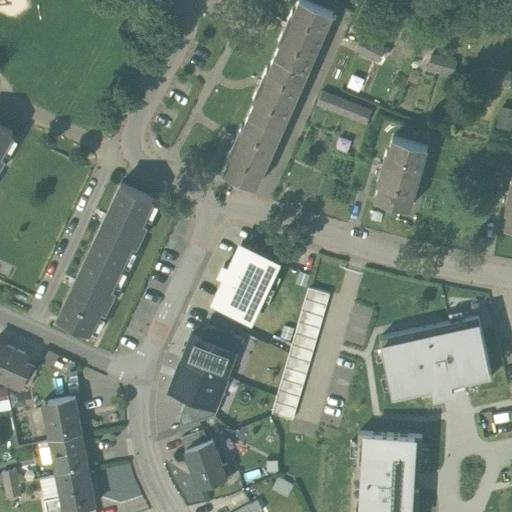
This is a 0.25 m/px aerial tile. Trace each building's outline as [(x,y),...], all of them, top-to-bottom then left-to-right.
[(332,13),(302,0),(300,0),(290,23),(288,22),(284,32),(286,33),(265,81),(263,80),(259,89),(261,90),(239,139),(237,138),(233,148),(235,149),(225,173),(256,187),(332,13)] [(405,0),(384,0),(401,9),(405,0)] [(385,51),(362,38),(355,51),(378,63),(385,51)] [(458,63),(433,57),(429,69),(455,76),(458,63)] [(511,75),(486,71),(484,84),(509,88),(511,75)] [(373,112),(325,93),(319,106),(368,125),(373,112)] [(498,129),(511,131),(511,105),(505,104),(498,129)] [(0,130),(0,164),(3,159),(0,157),(0,153),(10,136),(0,130)] [(391,138),(384,162),(381,161),(378,173),(381,173),(375,199),(409,208),(425,147),(391,138)] [(119,187),(59,316),(90,330),(100,309),(105,311),(114,291),(109,289),(130,244),(134,246),(144,226),(139,224),(149,201),(119,187)] [(280,260),(242,242),(230,267),(225,264),(219,277),(224,280),(213,304),(250,322),(280,260)] [(329,293),(308,287),(272,413),(292,419),(329,293)] [(478,315),(381,337),(394,398),(433,389),(434,393),(454,389),(453,385),(492,376),(478,315)] [(208,325),(203,338),(236,351),(235,352),(236,353),(241,338),(208,325)] [(203,338),(192,334),(182,359),(226,377),(235,352),(236,351),(203,338)] [(27,356),(0,343),(0,378),(26,390),(36,368),(24,363),(27,356)] [(226,377),(182,359),(170,389),(188,396),(189,394),(215,404),(226,377)] [(0,408),(12,409),(12,390),(0,389),(0,408)] [(74,398),(44,404),(50,439),(81,433),(74,398)] [(203,429),(181,438),(185,449),(208,441),(203,429)] [(422,435),(359,431),(357,468),(354,468),(351,511),(417,511),(419,489),(412,489),(412,473),(420,474),(422,435)] [(81,433),(50,439),(57,474),(87,468),(81,433)] [(185,449),(185,450),(186,450),(199,486),(199,487),(227,476),(226,476),(231,474),(227,464),(222,466),(212,440),(213,440),(212,439),(208,441),(185,449)] [(15,468),(1,471),(4,484),(18,481),(15,468)] [(87,468),(57,474),(61,497),(44,500),(45,511),(64,511),(67,511),(93,506),(95,505),(87,468)] [(18,481),(4,484),(6,497),(20,495),(18,481)] [(260,511),(263,511),(257,500),(235,511),(260,511)]
